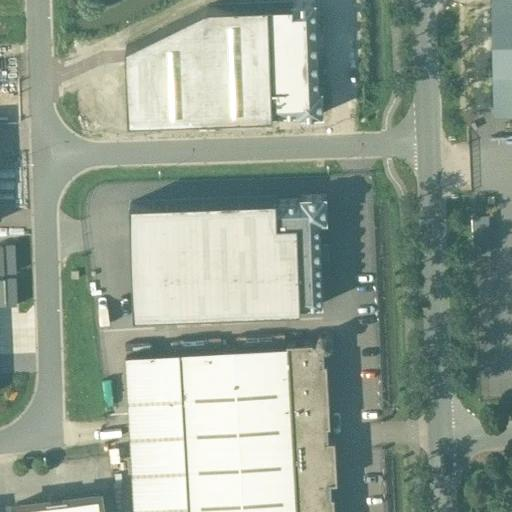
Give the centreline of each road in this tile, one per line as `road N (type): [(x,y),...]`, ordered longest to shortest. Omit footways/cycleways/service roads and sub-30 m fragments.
road 1 (unclassified): [(426,148),(44,159)]
road 2 (unclassified): [(44,159),(45,436),(0,443)]
road 3 (tertiary): [(441,434),(426,148)]
road 4 (tertiary): [(426,148),(420,0)]
